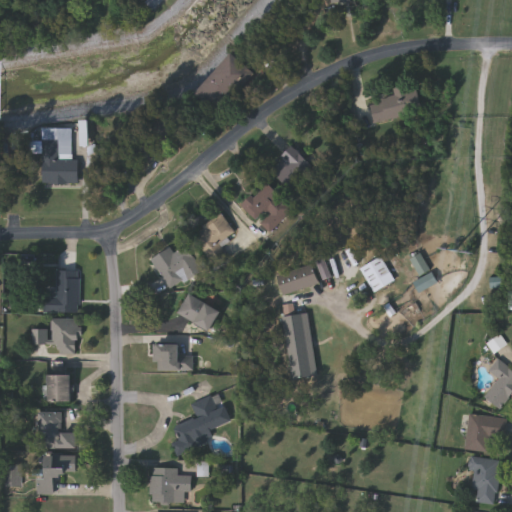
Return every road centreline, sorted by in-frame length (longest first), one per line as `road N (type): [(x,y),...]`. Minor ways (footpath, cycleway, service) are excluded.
road 1 (residential): [(511,49),(395,51),(354,66),(270,113),(112,233)]
road 2 (residential): [(120,511),(112,233)]
